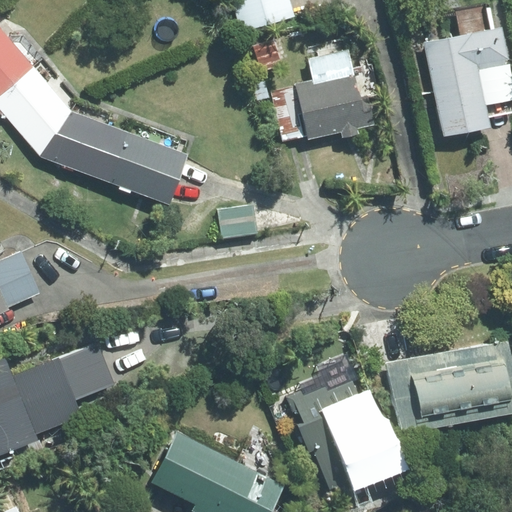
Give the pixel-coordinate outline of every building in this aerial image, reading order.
[(236,0),(245,28),(296,12),(291,0),(236,0)] [(511,65),(503,22),(424,40),(445,132),(491,122),(486,99),(511,93),(511,65)] [(0,24),(0,94),(34,65),(0,24)] [(273,37),(253,44),(260,67),(281,60),(273,37)] [(307,133),(308,136),(377,121),(364,65),(355,67),(351,50),(310,59),(314,76),(295,80),(296,83),(273,89),(285,138),(307,133)] [(34,65),(0,94),(0,105),(41,152),(72,108),(34,65)] [(72,108),(41,152),(170,199),(188,151),(72,108)] [(252,203),(218,209),(223,235),(257,230),(252,203)] [(0,307),(40,289),(21,248),(0,257),(0,307)] [(511,360),(507,337),(387,360),(400,427),(511,405),(511,360)] [(7,353),(0,355),(0,447),(39,433),(37,429),(83,412),(77,396),(116,382),(99,339),(15,372),(7,353)] [(305,419),(299,422),(328,491),(376,471),(361,436),(380,428),(358,375),(327,388),(326,384),(303,393),(302,390),(294,393),(305,419)] [(269,511),(285,481),(178,427),(153,477),(197,498),(193,506),(204,511),(269,511)] [(0,511),(20,511),(16,502),(0,508),(0,511)]
